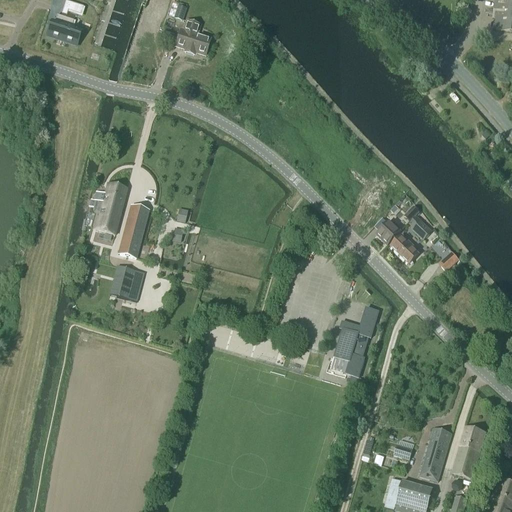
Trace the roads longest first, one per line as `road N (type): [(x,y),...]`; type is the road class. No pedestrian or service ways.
road 1 (tertiary): [(511,399),(243,137),(180,106),(15,58)]
road 2 (track): [(415,306),(396,327),(341,511)]
road 3 (secondary): [(511,132),(381,0)]
